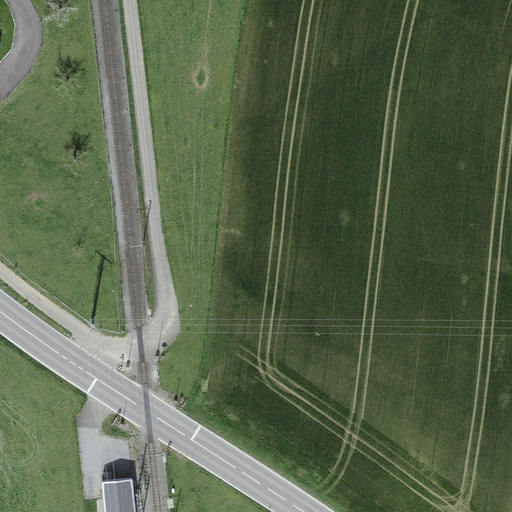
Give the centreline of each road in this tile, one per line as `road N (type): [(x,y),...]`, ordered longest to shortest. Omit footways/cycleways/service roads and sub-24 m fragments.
road 1 (track): [(0,269),(103,345),(147,344),(163,333),(130,0)]
road 2 (primary): [(303,511),(0,310)]
